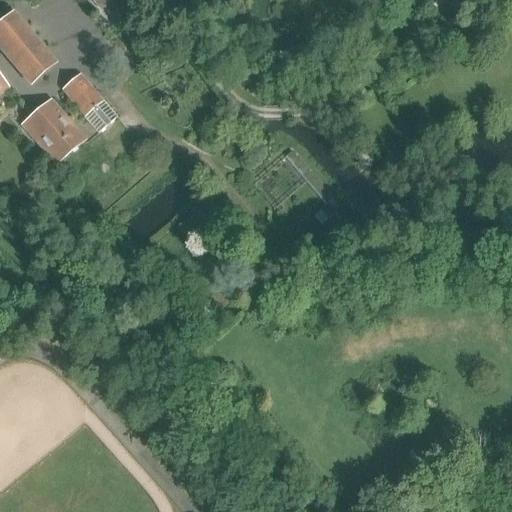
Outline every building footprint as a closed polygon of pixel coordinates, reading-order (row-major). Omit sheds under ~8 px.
[(134,15),(122,0),(96,0),(93,2),(101,12),(104,9),(119,27),(134,15)] [(54,65),(16,19),(14,18),(0,29),(0,46),(31,84),(54,65)] [(103,103),(102,102),(81,77),(65,91),(87,117),(103,103)] [(52,102),(33,119),(24,127),(57,166),(85,141),(52,102)] [(339,224),(342,222),(347,218),(293,154),(285,160),(339,224)] [(207,227),(217,239),(229,229),(228,227),(235,223),(220,204),(207,214),(213,221),(207,227)]
